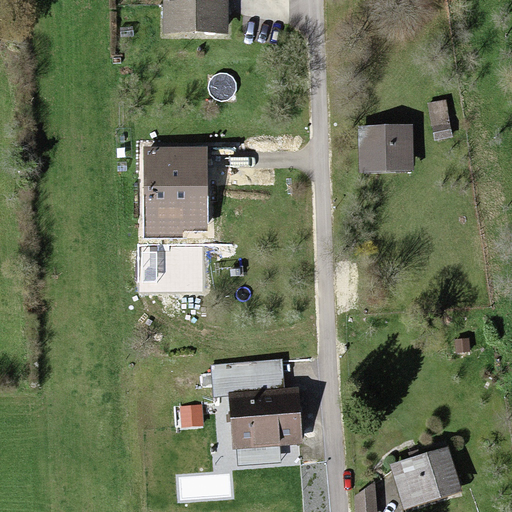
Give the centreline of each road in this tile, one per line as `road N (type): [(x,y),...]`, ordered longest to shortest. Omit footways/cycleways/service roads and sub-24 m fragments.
road 1 (track): [(340,511),(315,0)]
road 2 (track): [(1,350),(39,511)]
